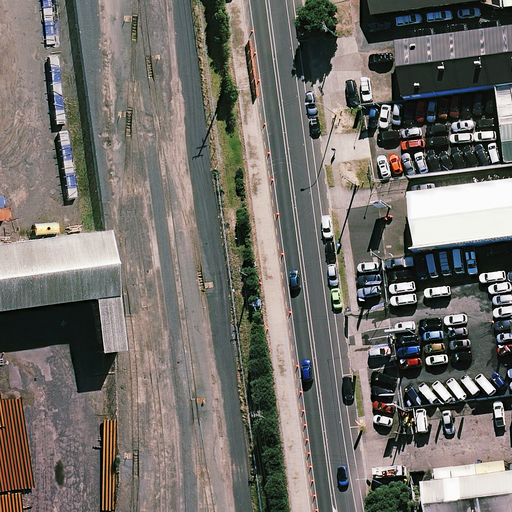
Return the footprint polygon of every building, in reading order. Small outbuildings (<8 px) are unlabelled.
[(489,0),(375,0),(379,25),(490,8),(489,0)] [(511,19),(401,36),(410,94),(511,78),(511,19)] [(511,87),(497,89),(508,165),(511,164),(511,87)] [(511,177),(413,193),(422,253),(511,239),(511,177)] [(105,232),(0,246),(0,366),(121,351),(105,232)] [(511,511),(511,461),(424,475),(429,511),(511,511)]
